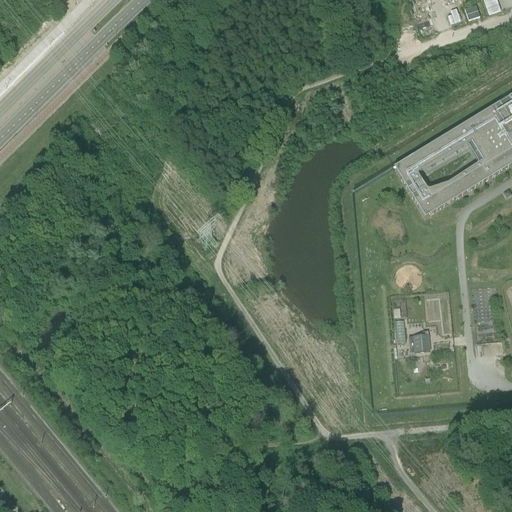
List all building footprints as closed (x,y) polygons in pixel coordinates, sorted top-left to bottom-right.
[(481,0),(488,17),(499,13),(494,0),(481,0)] [(479,19),(475,8),(464,11),(468,23),(479,19)] [(457,11),(447,12),(449,25),(459,23),(457,11)] [(511,96),(393,169),(424,220),(511,166),(511,96)] [(428,338),(416,338),(417,353),(429,353),(428,338)]
